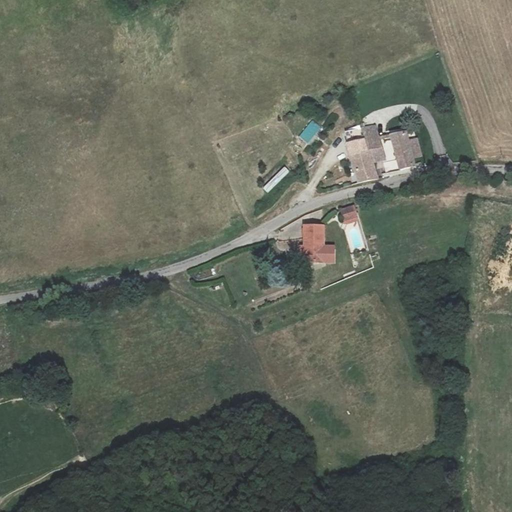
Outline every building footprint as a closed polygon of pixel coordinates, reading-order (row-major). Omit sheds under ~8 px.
[(311,121),(301,137),(311,143),(321,127),(311,121)] [(366,142),(377,140),(373,128),(362,130),(365,142),(366,142)] [(348,145),(365,142),(362,130),(345,134),(348,145)] [(401,170),(415,167),(413,159),(421,156),(417,141),(409,143),(406,134),(392,137),(401,170)] [(373,163),(385,158),(380,140),(377,140),(366,142),(373,163)] [(359,184),(378,180),(373,163),(366,142),(365,142),(348,145),(352,158),(359,184)] [(356,215),(354,207),(342,211),(344,219),(356,215)] [(323,227),(305,228),(306,248),(306,263),(323,263),(323,227)]
